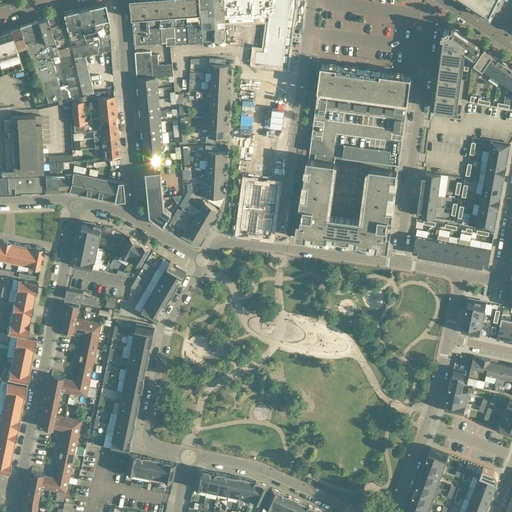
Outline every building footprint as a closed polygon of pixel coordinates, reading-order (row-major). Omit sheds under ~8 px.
[(149,43),(144,0),(130,0),(134,44),(149,43)] [(162,42),(158,0),(144,0),(149,43),(162,42)] [(175,36),(172,0),(158,0),(162,42),(167,42),(166,37),(175,36)] [(188,24),(185,0),(172,0),(175,36),(166,37),(167,42),(167,45),(176,44),(189,43),(189,40),(188,40),(187,24),(188,24)] [(202,42),(199,0),(185,0),(188,24),(187,24),(188,40),(189,40),(189,43),(202,42)] [(213,0),(199,0),(202,42),(215,41),(214,31),(214,20),(213,0)] [(213,0),(214,20),(214,31),(215,41),(226,40),(225,19),(223,0),(213,0)] [(223,0),(225,19),(271,17),(267,51),(256,50),(255,56),(254,62),(255,63),(283,66),(291,0),(223,0)] [(463,0),(490,18),(499,0),(463,0)] [(109,32),(108,19),(104,2),(90,6),(97,35),(99,41),(103,40),(109,39),(109,32)] [(97,35),(90,6),(77,9),(84,38),(85,44),(87,44),(93,43),(98,41),(99,41),(97,35)] [(77,9),(63,12),(65,22),(70,42),(75,40),(77,46),(85,44),(84,38),(77,9)] [(64,37),(59,23),(56,14),(47,17),(52,33),(54,32),(56,39),(64,37)] [(57,50),(52,33),(47,17),(38,20),(47,51),(50,58),(59,55),(57,50)] [(43,37),(38,20),(29,23),(34,40),(43,37)] [(50,58),(47,51),(43,37),(34,40),(29,23),(19,26),(26,46),(28,51),(47,98),(48,103),(53,101),(62,99),(59,86),(50,58)] [(26,46),(19,26),(10,28),(17,49),(26,46)] [(432,107),(454,110),(462,46),(475,54),(480,46),(450,26),(442,29),(432,107)] [(0,75),(23,68),(17,49),(10,28),(0,31),(0,75)] [(90,55),(87,44),(85,44),(77,46),(71,48),(74,58),(85,56),(90,55)] [(79,94),(70,55),(68,47),(57,50),(59,55),(59,57),(67,84),(71,96),(79,94)] [(482,69),(492,54),(483,48),(473,63),(482,69)] [(151,51),(145,51),(135,52),(136,60),(152,59),(151,55),(151,51)] [(158,54),(151,55),(152,59),(152,68),(153,76),(157,76),(159,76),(159,65),(158,54)] [(491,75),(501,61),(492,55),(493,54),(492,54),(482,69),(491,75)] [(86,62),(85,56),(74,58),(75,65),(86,62)] [(225,64),(225,58),(210,58),(209,72),(212,73),(231,73),(231,70),(229,70),(229,64),(225,64)] [(152,68),(152,59),(136,60),(136,69),(152,68)] [(491,75),(500,81),(510,67),(501,61),(491,75)] [(88,68),(86,62),(75,65),(76,71),(88,68)] [(321,63),(310,151),(316,152),(396,162),(400,163),(411,75),(321,63)] [(500,81),(509,87),(511,82),(511,68),(510,67),(500,81)] [(89,74),(88,68),(76,71),(78,77),(89,74)] [(153,76),(152,68),(136,69),(137,78),(153,76)] [(228,77),(231,77),(231,73),(212,73),(212,78),(209,78),(208,81),(212,82),(228,82),(228,77)] [(90,81),(89,74),(78,77),(79,83),(90,81)] [(153,76),(137,78),(138,90),(158,88),(157,76),(153,76)] [(92,87),(90,81),(79,83),(81,89),(92,87)] [(228,88),(228,82),(212,82),(208,81),(208,85),(212,85),(211,91),(230,92),(231,88),(228,88)] [(71,96),(67,84),(59,86),(62,99),(71,96)] [(93,93),(92,87),(81,89),(82,96),(93,93)] [(138,90),(139,100),(159,99),(158,88),(138,90)] [(228,95),(230,95),(230,92),(211,91),(211,96),(208,96),(208,100),(227,101),(228,95)] [(115,106),(114,96),(97,97),(98,102),(89,103),(90,109),(95,108),(115,106)] [(139,100),(140,111),(160,110),(159,99),(139,100)] [(227,106),(227,101),(208,100),(208,103),(210,103),(210,109),(230,110),(230,106),(227,106)] [(84,124),(82,101),(72,102),(73,124),(84,124)] [(116,116),(115,106),(95,108),(96,111),(96,113),(99,113),(99,116),(99,118),(116,116)] [(227,113),(229,113),(230,110),(210,109),(210,115),(207,115),(207,118),(226,119),(227,113)] [(160,110),(140,111),(141,122),(161,121),(160,110)] [(44,191),(43,160),(46,160),(46,156),(43,156),(42,152),(46,152),(45,147),(42,147),(41,115),(10,116),(11,120),(3,120),(6,169),(1,169),(1,170),(0,170),(0,193),(20,192),(20,191),(38,190),(38,191),(44,191)] [(93,123),(92,123),(93,131),(97,130),(97,128),(117,126),(116,116),(99,118),(92,119),(93,123)] [(226,124),(226,119),(207,118),(207,121),(210,122),(209,127),(229,128),(229,124),(226,124)] [(142,133),(162,132),(161,121),(141,122),(142,133)] [(97,130),(93,131),(94,138),(118,136),(117,126),(97,128),(97,130)] [(226,131),(229,131),(229,128),(209,127),(201,127),(200,133),(206,133),(206,141),(216,142),(216,136),(226,137),(226,131)] [(142,133),(143,144),(163,142),(162,132),(142,133)] [(119,146),(118,136),(94,138),(95,149),(99,148),(119,146)] [(490,151),(507,154),(508,149),(509,149),(510,143),(492,140),(490,151)] [(143,144),(144,155),(164,153),(163,142),(143,144)] [(215,145),(205,144),(205,154),(208,155),(208,159),(227,160),(227,157),(225,157),(225,151),(215,151),(215,145)] [(119,146),(99,148),(99,151),(102,151),(103,157),(120,156),(119,146)] [(310,151),(308,151),(310,152),(308,167),(307,174),(306,182),(304,198),(301,216),(300,222),(298,237),(306,238),(314,239),(315,237),(316,237),(318,238),(324,238),(327,239),(333,240),(333,238),(351,240),(351,242),(357,243),(360,243),(366,244),(368,244),(369,244),(369,246),(377,247),(385,248),(387,233),(388,227),(390,209),(392,194),(393,185),(394,178),(395,170),(396,162),(316,152),(310,151)] [(488,162),(506,165),(507,165),(506,165),(507,160),(506,160),(507,154),(490,151),(488,162)] [(154,165),(154,166),(165,165),(164,153),(144,155),(145,166),(154,165)] [(224,164),(227,164),(227,160),(208,159),(207,166),(204,166),(204,168),(207,169),(224,169),(224,164)] [(50,175),(45,175),(45,181),(45,191),(57,190),(56,161),(51,162),(49,162),(50,175)] [(63,161),(56,161),(57,190),(67,190),(71,174),(63,174),(63,161)] [(488,162),(486,172),(505,176),(506,165),(488,162)] [(146,171),(147,185),(148,199),(157,198),(157,197),(164,197),(162,183),(161,170),(155,171),(154,166),(154,165),(145,166),(145,167),(146,167),(146,171)] [(224,175),(224,169),(207,169),(204,168),(204,172),(207,172),(207,178),(226,179),(226,175),(224,175)] [(72,171),(68,190),(81,193),(85,173),(72,171)] [(423,177),(422,183),(439,185),(441,174),(425,172),(424,177),(423,177)] [(484,183),(501,186),(502,181),(503,181),(504,176),(505,176),(486,172),(484,183)] [(81,193),(92,195),(96,175),(85,173),(81,193)] [(92,195),(104,197),(108,178),(96,175),(92,195)] [(104,197),(114,199),(124,198),(122,179),(117,180),(108,178),(104,197)] [(224,182),(226,182),(226,179),(207,178),(206,184),(204,184),(203,187),(223,188),(224,182)] [(239,231),(271,235),(274,213),(274,212),(273,211),(275,203),(276,203),(276,202),(278,185),(276,185),(267,184),(246,181),(243,203),(242,209),(239,231)] [(438,195),(439,185),(422,183),(421,188),(420,193),(442,196),(438,195)] [(482,194),(501,197),(501,196),(500,196),(501,192),(500,191),(501,186),(484,183),(482,194)] [(198,187),(198,194),(206,198),(206,196),(210,196),(208,199),(221,206),(226,197),(226,193),(223,193),(223,188),(203,187),(198,187)] [(187,201),(193,192),(188,191),(183,199),(187,201)] [(441,207),(442,196),(420,193),(419,199),(420,199),(419,204),(441,207)] [(482,194),(480,204),(499,208),(501,197),(482,194)] [(173,196),(177,203),(181,196),(180,195),(173,196)] [(157,198),(148,199),(150,215),(165,207),(164,197),(157,197),(157,198)] [(219,210),(211,204),(205,201),(202,199),(200,203),(203,204),(200,209),(217,219),(219,216),(217,214),(219,210)] [(441,207),(419,204),(419,210),(419,215),(435,217),(436,207),(441,207)] [(499,208),(480,204),(478,215),(495,218),(496,213),(497,213),(498,208),(499,208)] [(164,226),(172,213),(165,207),(150,215),(164,226)] [(217,219),(200,209),(200,210),(198,214),(195,212),(193,215),(196,217),(210,225),(213,221),(215,222),(216,220),(217,219)] [(471,213),(469,225),(494,229),(495,223),(494,223),(495,218),(478,215),(471,213)] [(176,221),(178,217),(174,215),(170,222),(174,224),(176,221)] [(210,225),(196,217),(193,215),(191,218),(194,220),(191,224),(208,234),(210,231),(207,230),(210,225)] [(83,221),(82,227),(81,233),(82,233),(99,236),(102,225),(95,224),(95,223),(90,222),(90,223),(83,221)] [(182,236),(181,236),(198,246),(203,237),(204,236),(206,237),(208,234),(191,224),(189,229),(186,228),(182,236)] [(99,236),(82,233),(81,238),(80,238),(79,243),(97,247),(99,236)] [(434,258),(438,234),(437,239),(427,237),(423,255),(429,256),(429,257),(434,258)] [(445,259),(449,236),(438,234),(434,258),(439,259),(439,258),(445,259)] [(418,254),(423,255),(427,237),(416,235),(413,252),(418,253),(418,254)] [(456,261),(460,238),(459,238),(458,243),(449,241),(449,236),(445,259),(456,261)] [(131,259),(140,242),(135,240),(130,237),(121,253),(131,259)] [(466,264),(470,240),(460,238),(456,261),(461,262),(461,263),(466,264)] [(0,239),(0,259),(7,261),(11,241),(1,239),(1,240),(0,239)] [(477,265),(480,247),(470,245),(471,240),(470,240),(466,264),(471,265),(471,264),(477,265)] [(11,241),(7,261),(18,263),(22,244),(11,242),(11,241)] [(150,248),(145,245),(141,243),(140,242),(131,259),(140,264),(150,248)] [(97,247),(79,243),(77,248),(78,249),(77,253),(77,254),(95,257),(97,247)] [(29,265),(33,248),(33,246),(22,244),(18,263),(29,265)] [(29,266),(40,268),(41,262),(42,262),(43,258),(42,258),(44,248),(33,246),(33,248),(29,265),(29,266)] [(480,247),(477,265),(482,266),(483,265),(488,266),(491,249),(480,247)] [(93,268),(95,257),(77,254),(77,253),(75,259),(74,265),(93,268)] [(180,268),(181,267),(176,264),(175,265),(170,262),(164,272),(179,281),(180,282),(183,277),(186,271),(180,268)] [(179,281),(164,272),(158,282),(174,291),(177,286),(176,286),(179,281)] [(16,290),(36,294),(38,283),(18,279),(15,290),(16,290)] [(174,291),(158,282),(152,292),(167,301),(170,296),(171,296),(174,291)] [(83,291),(77,290),(67,288),(65,298),(98,305),(99,301),(96,301),(97,299),(82,295),(83,291)] [(14,300),(13,300),(12,306),(11,312),(12,312),(10,321),(9,322),(29,326),(29,325),(28,325),(30,316),(31,316),(32,311),(34,304),(33,304),(35,294),(36,294),(16,290),(14,300)] [(167,301),(152,292),(146,301),(162,311),(166,306),(165,305),(167,301)] [(114,308),(116,298),(108,296),(105,307),(109,307),(114,308)] [(467,304),(466,309),(467,310),(484,313),(486,302),(481,301),(469,298),(467,304)] [(102,323),(85,319),(78,318),(81,304),(78,304),(68,302),(67,301),(65,307),(61,329),(74,332),(74,330),(76,331),(86,333),(102,323)] [(162,311),(146,301),(140,312),(156,321),(159,316),(162,311)] [(465,315),(464,320),(482,323),(484,313),(467,310),(466,315),(465,315)] [(511,320),(501,318),(497,338),(499,339),(503,340),(511,341),(511,334),(511,320)] [(463,325),(462,331),(479,335),(482,323),(464,320),(463,325)] [(29,326),(9,322),(10,321),(9,321),(7,333),(16,335),(27,337),(27,336),(29,326)] [(97,347),(102,323),(86,333),(84,345),(97,347)] [(134,335),(152,339),(154,333),(155,327),(137,324),(134,335)] [(36,338),(27,336),(27,337),(16,335),(14,346),(34,350),(36,338)] [(132,346),(149,350),(150,345),(151,345),(152,339),(134,335),(132,346)] [(92,372),(97,347),(84,345),(82,354),(81,354),(79,359),(81,359),(79,369),(92,372)] [(34,350),(14,346),(12,357),(31,361),(33,352),(33,350),(34,350)] [(130,358),(148,361),(149,355),(148,355),(149,350),(132,346),(130,358)] [(486,370),(489,358),(473,355),(469,373),(473,374),(475,368),(486,370)] [(12,357),(10,367),(10,368),(29,372),(29,371),(31,361),(12,357)] [(127,369),(145,372),(146,368),(148,361),(130,358),(127,369)] [(486,370),(485,374),(486,375),(497,377),(495,383),(499,384),(504,364),(489,361),(490,358),(489,358),(486,370)] [(511,365),(504,364),(499,384),(503,385),(505,379),(511,380),(511,365)] [(27,383),(29,374),(29,372),(10,368),(10,367),(9,367),(7,379),(27,383)] [(449,388),(450,388),(450,387),(461,390),(461,389),(465,371),(454,368),(449,388)] [(87,396),(92,372),(79,369),(77,380),(87,396)] [(125,380),(143,384),(144,377),(145,372),(127,369),(125,380)] [(57,414),(62,391),(87,396),(77,380),(65,378),(64,378),(64,376),(52,374),(47,396),(45,404),(41,426),(54,428),(54,427),(55,427),(66,430),(82,419),(57,414)] [(123,391),(140,395),(141,390),(142,390),(143,384),(125,380),(123,391)] [(4,393),(5,393),(24,397),(27,385),(6,381),(4,393)] [(468,391),(461,389),(461,390),(450,387),(450,388),(449,393),(448,392),(447,398),(466,402),(468,403),(470,392),(470,391),(468,391)] [(120,402),(139,406),(140,400),(139,399),(140,395),(123,391),(120,402)] [(5,393),(2,404),(21,407),(23,399),(23,397),(24,397),(5,393)] [(463,413),(466,402),(447,398),(445,409),(463,413)] [(118,413),(135,417),(136,412),(137,412),(139,406),(120,402),(118,413)] [(2,404),(0,415),(20,419),(20,418),(19,418),(21,407),(2,404)] [(511,410),(505,408),(501,418),(511,422),(511,410)] [(116,425),(134,428),(135,422),(134,422),(135,417),(118,413),(116,425)] [(0,415),(0,425),(17,429),(17,428),(18,428),(20,419),(0,415)] [(511,422),(501,418),(497,429),(511,434),(511,422)] [(77,444),(82,419),(66,430),(64,441),(77,444)] [(0,425),(0,437),(15,440),(17,431),(17,429),(0,425)] [(114,436),(131,439),(132,435),(133,435),(134,428),(116,425),(114,436)] [(111,447),(129,451),(132,439),(131,439),(114,436),(111,447)] [(0,437),(0,448),(12,451),(15,441),(15,440),(0,437)] [(72,468),(77,444),(64,441),(62,451),(61,450),(59,456),(61,456),(59,466),(72,468)] [(427,458),(428,458),(445,464),(449,453),(431,447),(427,458)] [(10,462),(11,460),(12,451),(0,448),(0,460),(11,462),(10,462)] [(127,471),(139,474),(142,457),(143,457),(143,456),(131,453),(127,471)] [(139,474),(150,476),(154,458),(147,457),(143,457),(142,457),(139,474)] [(150,476),(161,478),(164,461),(160,460),(160,459),(154,458),(150,476)] [(441,475),(445,464),(428,458),(427,458),(426,463),(425,463),(423,468),(441,475)] [(0,472),(8,474),(11,462),(0,460),(0,472)] [(161,478),(173,481),(176,463),(164,460),(164,461),(161,478)] [(67,493),(72,468),(59,466),(57,477),(67,493)] [(483,466),(479,477),(495,484),(497,479),(498,478),(498,476),(497,475),(497,474),(496,473),(495,472),(494,471),(493,470),(483,466)] [(207,489),(211,471),(211,472),(211,471),(205,469),(198,468),(197,475),(196,474),(195,480),(196,480),(195,487),(207,489)] [(437,485),(441,475),(423,468),(421,474),(422,474),(420,479),(437,486),(437,485)] [(50,511),(47,511),(39,511),(40,499),(42,488),(67,493),(57,477),(45,475),(44,474),(44,473),(32,470),(28,486),(27,492),(26,497),(26,502),(24,511),(50,511)] [(211,471),(207,489),(218,491),(222,473),(216,472),(216,473),(211,472),(211,471)] [(229,494),(232,476),(227,475),(227,474),(222,473),(218,491),(229,494)] [(239,502),(244,477),(238,476),(238,477),(232,476),(229,494),(227,500),(239,502)] [(250,501),(256,481),(250,480),(250,479),(244,477),(239,502),(238,504),(248,506),(250,501)] [(491,494),(495,484),(479,477),(474,488),(491,494)] [(439,486),(437,485),(437,486),(420,479),(418,485),(417,484),(415,490),(435,497),(439,486)] [(269,486),(262,483),(256,480),(256,481),(250,501),(251,498),(261,503),(269,486)] [(276,510),(283,493),(284,492),(279,490),(272,487),(264,505),(276,510)] [(491,494),(474,488),(470,499),(487,505),(491,494)] [(431,508),(435,497),(415,490),(413,495),(414,496),(412,501),(431,508)] [(280,511),(286,511),(294,497),(289,495),(288,496),(284,494),(284,493),(284,492),(283,493),(276,510),(280,511)] [(299,511),(304,503),(299,500),(299,499),(294,497),(286,511),(299,511)] [(473,511),(484,511),(487,505),(470,499),(466,509),(473,511)] [(429,511),(431,508),(412,501),(410,506),(409,506),(407,511),(409,511),(429,511)] [(311,511),(314,507),(309,504),(309,505),(304,503),(299,511),(311,511)]
